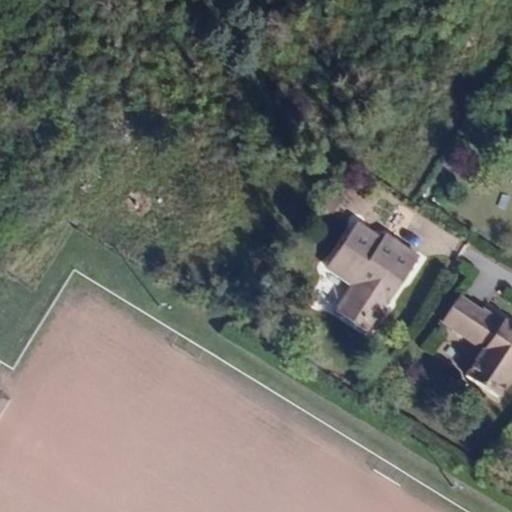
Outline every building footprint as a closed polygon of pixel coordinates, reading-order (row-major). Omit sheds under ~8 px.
[(402,280),(418,256),(395,240),(391,246),(381,239),(355,222),(326,266),(350,284),(334,308),(359,325),(370,309),(378,315),(389,298),(385,295),(397,277),(402,280)] [(395,240),(385,233),(381,239),(391,246),(395,240)] [(389,298),(402,280),(397,277),(385,295),(389,298)] [(511,323),(504,318),(502,319),(482,306),(479,310),(459,296),(442,320),(482,348),(465,373),(496,396),(511,372),(511,323)] [(368,331),(378,315),(370,309),(359,325),(368,331)]
